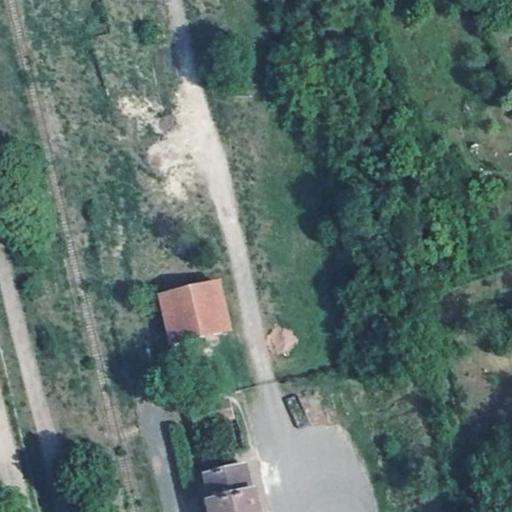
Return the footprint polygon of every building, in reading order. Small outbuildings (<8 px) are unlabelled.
[(265,331),(254,283),(235,288),(245,336),(265,331)] [(235,288),(190,299),(203,347),(245,336),(235,288)] [(203,347),(190,299),(171,304),(183,352),(203,347)] [(232,427),(228,409),(192,418),(196,435),(232,427)] [(245,473),(239,446),(200,455),(206,482),(203,483),(209,511),(257,511),(248,473),(245,473)]
